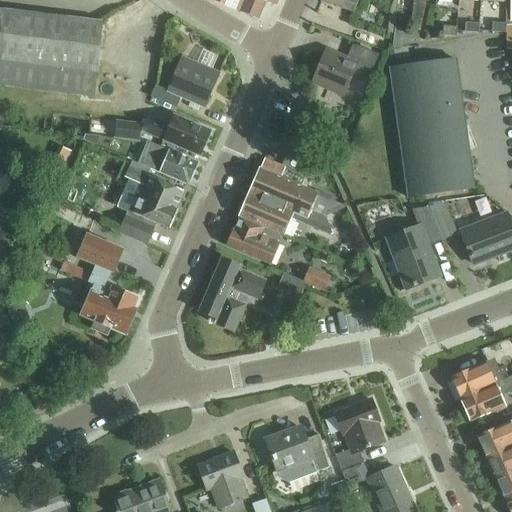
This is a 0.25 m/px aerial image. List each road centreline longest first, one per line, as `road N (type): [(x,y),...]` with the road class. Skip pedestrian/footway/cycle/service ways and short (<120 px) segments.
road 1 (residential): [(173,385),(162,315),(275,51)]
road 2 (residential): [(173,385),(395,346)]
road 3 (residential): [(0,465),(131,396),(173,385)]
road 4 (residential): [(465,511),(395,346)]
road 5 (unknown): [(485,53),(495,165),(511,197)]
road 6 (residential): [(395,346),(511,301)]
